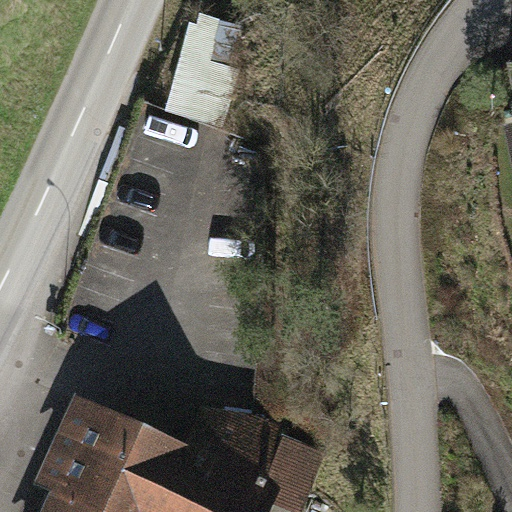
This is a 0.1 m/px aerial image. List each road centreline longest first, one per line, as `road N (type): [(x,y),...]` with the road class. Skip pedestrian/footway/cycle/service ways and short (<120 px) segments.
road 1 (residential): [(473,0),(437,52),(395,177),(416,511)]
road 2 (tertiary): [(0,276),(134,0)]
